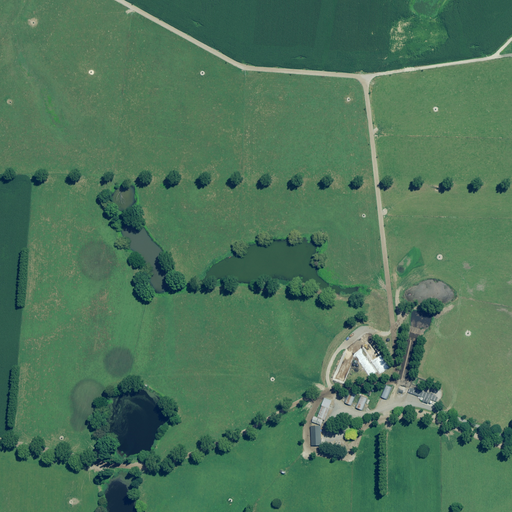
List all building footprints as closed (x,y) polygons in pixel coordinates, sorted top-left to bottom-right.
[(357,354),(347,350),(334,379),(344,384),(357,354)] [(375,350),(367,356),(380,373),(388,368),(375,350)] [(392,387),(386,385),(381,397),(386,399),(392,387)] [(413,393),(421,396),(420,400),(423,401),(423,402),(425,403),(426,402),(429,403),(434,404),(435,401),(437,402),(439,397),(411,387),(409,393),(412,394),(413,393)] [(356,393),(350,391),(345,403),(351,405),(356,393)] [(367,398),(361,396),(356,407),(362,410),(367,398)] [(315,417),(312,422),(321,426),(324,420),(325,420),(329,409),(332,401),(325,398),(322,405),(323,406),(318,418),(315,417)] [(322,445),(322,427),(312,427),(312,446),(322,445)]
